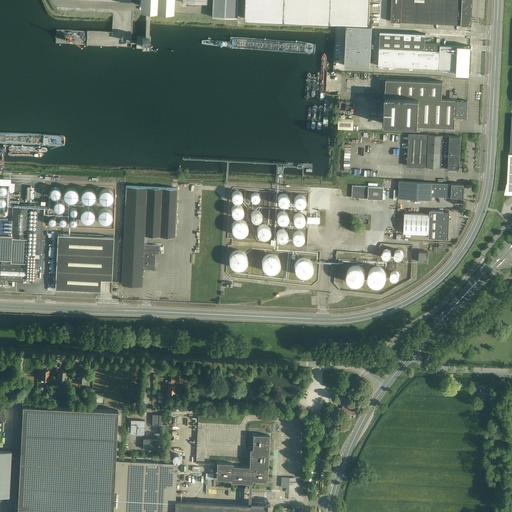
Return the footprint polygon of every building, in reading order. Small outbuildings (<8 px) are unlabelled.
[(140,0),(140,6),(146,6),(146,14),(146,19),(146,20),(146,37),(145,38),(142,37),(142,44),(142,45),(142,47),(149,47),(149,45),(150,38),(148,38),(149,20),(150,20),(150,14),(150,6),(156,7),(156,0),(140,0)] [(212,0),(212,16),(237,18),(237,0),(212,0)] [(244,0),(244,18),(283,20),(283,0),(244,0)] [(283,0),(283,20),(331,22),(331,0),(283,0)] [(331,0),(331,22),(346,23),(369,24),(369,0),(331,0)] [(391,0),(390,22),(401,22),(401,21),(456,25),(457,0),(391,0)] [(457,0),(456,25),(472,25),(472,0),(457,0)] [(372,26),(347,25),(345,65),(370,67),(372,26)] [(440,50),(440,45),(440,43),(425,42),(426,33),(380,31),(379,47),(440,50)] [(439,69),(457,69),(458,46),(440,45),(440,50),(439,69)] [(457,70),(457,74),(469,75),(470,46),(458,46),(457,69),(457,70)] [(440,50),(379,47),(378,66),(439,69),(440,50)] [(442,81),(386,79),(384,124),(454,127),(456,99),(442,98),(442,81)] [(468,101),(457,100),(456,117),(467,118),(468,101)] [(461,136),(449,135),(441,135),(429,134),(428,135),(427,135),(427,134),(409,134),(407,166),(425,167),(425,166),(427,166),(427,167),(448,168),(459,168),(460,164),(462,164),(462,160),(460,160),(461,136)] [(451,197),(452,184),(432,183),(404,181),(404,198),(431,200),(431,196),(451,197)] [(452,184),(451,197),(457,198),(457,202),(463,202),(464,184),(452,184)] [(352,185),(352,197),(373,198),(373,186),(352,185)] [(122,271),(122,284),(142,285),(142,270),(143,269),(155,270),(155,254),(159,254),(159,245),(144,245),(144,235),(175,237),(177,188),(126,186),(125,203),(122,271)] [(383,199),(383,187),(373,186),(373,198),(383,199)] [(50,192),(50,193),(50,194),(50,195),(51,196),(52,196),(52,197),(53,197),(54,197),(55,198),(56,197),(57,197),(58,197),(59,196),(60,195),(60,194),(60,193),(61,193),(61,192),(60,191),(60,190),(60,189),(59,189),(59,188),(58,188),(58,187),(57,187),(56,187),(55,187),(54,187),(53,187),(52,187),(52,188),(51,188),(51,189),(50,189),(50,190),(50,191),(50,192)] [(63,194),(63,195),(64,196),(64,197),(64,198),(65,198),(65,199),(66,200),(67,200),(67,201),(68,201),(69,201),(69,202),(70,202),(71,202),(72,202),(73,201),(74,201),(75,200),(76,200),(77,199),(77,198),(78,197),(78,196),(78,195),(78,194),(78,193),(78,192),(78,191),(77,191),(77,190),(76,189),(75,188),(74,188),(74,187),(73,187),(72,187),(71,187),(70,187),(69,187),(68,187),(67,188),(66,189),(65,190),(64,191),(64,192),(64,193),(63,194)] [(81,194),(81,195),(81,196),(81,197),(81,198),(82,199),(82,200),(83,200),(84,201),(85,202),(86,202),(87,202),(87,203),(88,203),(89,203),(90,202),(91,202),(92,202),(92,201),(93,201),(93,200),(94,200),(94,199),(95,199),(95,198),(95,197),(96,196),(96,195),(96,194),(95,194),(95,193),(95,192),(94,191),(93,190),(93,189),(92,189),(91,188),(90,188),(89,188),(88,188),(87,188),(86,188),(85,188),(85,189),(84,189),(83,190),(82,191),(82,192),(81,192),(81,193),(81,194)] [(98,195),(98,196),(98,197),(99,198),(99,199),(99,200),(100,200),(100,201),(101,201),(101,202),(102,202),(102,203),(103,203),(104,203),(105,204),(106,204),(107,204),(107,203),(108,203),(109,203),(110,202),(111,202),(111,201),(112,201),(112,200),(113,199),(113,198),(113,197),(113,196),(113,195),(113,194),(113,193),(112,193),(112,192),(112,191),(111,191),(111,190),(110,190),(109,190),(109,189),(108,189),(107,189),(106,189),(105,189),(104,189),(103,189),(102,190),(101,190),(101,191),(100,191),(100,192),(99,193),(99,194),(99,195),(98,195)] [(232,198),(232,199),(232,200),(232,201),(233,201),(233,202),(234,202),(234,203),(235,203),(236,204),(237,204),(238,204),(239,204),(239,203),(240,203),(241,203),(241,202),(242,202),(242,201),(243,200),(243,199),(243,198),(243,197),(242,196),(242,195),(241,195),(241,194),(240,194),(239,193),(238,193),(237,193),(236,193),(235,193),(235,194),(234,194),(234,195),(233,195),(233,196),(232,196),(232,197),(232,198)] [(251,197),(251,198),(251,199),(251,200),(252,200),(252,201),(253,201),(254,202),(255,202),(256,202),(257,201),(258,201),(258,200),(259,200),(259,199),(260,198),(260,197),(260,196),(259,196),(259,195),(259,194),(258,194),(257,193),(256,193),(255,193),(254,193),(253,193),(253,194),(252,194),(251,195),(251,196),(251,197)] [(278,199),(278,200),(278,201),(278,202),(279,202),(279,203),(280,204),(281,204),(282,205),(283,205),(284,205),(285,205),(285,204),(286,204),(287,204),(287,203),(288,203),(288,202),(289,201),(289,200),(289,199),(289,198),(289,197),(288,197),(288,196),(287,195),(286,194),(285,194),(284,194),(283,193),(283,194),(282,194),(281,194),(280,194),(280,195),(279,195),(279,196),(278,196),(278,197),(278,198),(278,199)] [(294,200),(294,201),(294,202),(295,203),(295,204),(296,204),(296,205),(297,205),(297,206),(298,206),(299,206),(300,206),(301,206),(302,206),(303,206),(303,205),(304,205),(305,204),(305,203),(306,203),(306,202),(306,201),(306,200),(306,199),(306,198),(305,198),(305,197),(304,196),(303,196),(303,195),(302,195),(301,195),(300,195),(299,195),(298,195),(297,195),(297,196),(296,196),(296,197),(295,197),(295,198),(294,199),(294,200)] [(54,205),(53,206),(54,206),(54,207),(54,208),(54,209),(55,209),(55,210),(56,210),(56,211),(57,211),(58,211),(59,211),(60,211),(61,211),(62,211),(62,210),(63,210),(63,209),(64,209),(64,208),(64,207),(64,206),(64,205),(64,204),(64,203),(63,202),(62,201),(61,201),(61,200),(60,200),(59,200),(58,200),(57,200),(57,201),(56,201),(55,201),(55,202),(54,203),(54,204),(54,205)] [(231,210),(231,211),(231,212),(232,212),(232,213),(232,214),(233,214),(233,215),(234,215),(234,216),(235,216),(236,216),(236,217),(237,217),(238,217),(239,217),(239,216),(240,216),(241,216),(241,215),(242,215),(242,214),(243,214),(243,213),(243,212),(244,211),(244,210),(243,209),(243,208),(243,207),(242,207),(242,206),(241,206),(241,205),(240,205),(239,205),(239,204),(238,204),(237,204),(236,204),(236,205),(235,205),(234,205),(234,206),(233,206),(233,207),(232,207),(232,208),(232,209),(231,209),(231,210)] [(80,214),(80,215),(80,216),(80,217),(80,218),(81,218),(81,219),(82,220),(83,221),(84,221),(85,222),(86,222),(87,222),(88,222),(89,222),(90,222),(91,221),(92,221),(93,220),(94,219),(94,218),(94,217),(95,216),(95,215),(95,214),(95,213),(94,213),(94,212),(94,211),(93,210),(92,209),(91,209),(91,208),(90,208),(89,208),(88,207),(87,207),(86,208),(85,208),(84,208),(83,209),(82,210),(81,211),(80,212),(80,213),(80,214)] [(28,208),(13,208),(12,236),(12,238),(27,238),(28,208)] [(98,215),(98,216),(98,217),(98,218),(98,219),(99,220),(100,221),(101,222),(102,222),(103,223),(104,223),(105,223),(106,223),(107,223),(108,222),(109,222),(110,221),(111,220),(112,219),(112,218),(112,217),(112,216),(112,215),(112,214),(112,213),(112,212),(111,211),(110,210),(109,209),(108,209),(107,208),(106,208),(105,208),(104,208),(103,208),(102,209),(101,209),(100,210),(99,211),(98,212),(98,213),(98,214),(98,215)] [(449,220),(449,211),(429,210),(429,214),(429,219),(449,220)] [(251,215),(251,216),(251,217),(251,218),(252,218),(252,219),(253,219),(253,220),(254,220),(255,221),(256,221),(257,221),(257,220),(258,220),(259,220),(259,219),(260,219),(260,218),(261,217),(261,216),(261,215),(261,214),(260,214),(260,213),(259,212),(258,211),(257,211),(256,211),(255,211),(254,211),(253,211),(253,212),(252,212),(252,213),(251,213),(251,214),(251,215)] [(277,216),(277,217),(278,218),(278,219),(278,220),(279,220),(279,221),(280,221),(280,222),(281,222),(282,222),(283,222),(284,222),(285,222),(286,221),(287,221),(287,220),(288,219),(288,218),(288,217),(288,216),(288,215),(288,214),(287,214),(287,213),(286,213),(286,212),(285,212),(284,212),(283,211),(282,211),(282,212),(281,212),(280,212),(279,213),(278,214),(278,215),(278,216),(277,216)] [(293,218),(293,219),(293,220),(294,221),(294,222),(295,222),(295,223),(296,223),(296,224),(297,224),(298,224),(299,224),(300,224),(301,224),(302,224),(302,223),(303,223),(304,222),(304,221),(305,221),(305,220),(305,219),(305,218),(305,217),(305,216),(304,216),(304,215),(303,214),(302,213),(301,213),(300,213),(299,212),(299,213),(298,213),(297,213),(296,213),(295,214),(295,215),(294,215),(294,216),(293,217),(293,218)] [(428,234),(429,228),(429,219),(429,214),(404,213),(403,233),(428,234)] [(232,227),(231,227),(232,228),(232,229),(232,230),(232,231),(233,232),(233,233),(234,233),(234,234),(235,234),(236,235),(237,235),(238,235),(239,236),(240,236),(241,235),(242,235),(243,235),(244,235),(244,234),(245,234),(245,233),(246,233),(246,232),(247,231),(248,230),(248,229),(248,228),(248,227),(248,226),(248,225),(247,224),(246,223),(246,222),(245,222),(245,221),(244,221),(244,220),(243,220),(242,220),(241,219),(240,219),(239,219),(238,219),(237,220),(236,220),(235,221),(234,221),(234,222),(233,222),(233,223),(232,224),(232,225),(232,226),(232,227)] [(448,229),(449,220),(429,219),(429,228),(448,229)] [(257,231),(257,232),(257,233),(258,234),(258,235),(259,236),(260,237),(261,238),(262,238),(263,238),(264,238),(265,238),(266,238),(267,238),(268,237),(269,236),(270,235),(270,234),(271,234),(271,233),(271,232),(271,231),(271,230),(270,229),(270,228),(269,227),(268,226),(267,226),(267,225),(266,225),(265,225),(264,225),(263,225),(262,225),(261,226),(260,226),(259,227),(258,228),(258,229),(258,230),(257,230),(257,231)] [(429,228),(428,234),(428,238),(448,238),(448,229),(429,228)] [(277,234),(277,235),(277,236),(277,237),(278,238),(278,239),(279,239),(280,240),(281,240),(282,240),(283,240),(284,240),(285,240),(285,239),(286,239),(286,238),(287,238),(287,237),(287,236),(288,235),(288,234),(287,234),(287,233),(287,232),(286,231),(285,230),(284,230),(283,229),(282,229),(281,229),(281,230),(280,230),(279,230),(279,231),(278,231),(278,232),(277,232),(277,233),(277,234)] [(293,236),(293,237),(293,238),(293,239),(294,240),(294,241),(295,241),(296,242),(297,242),(298,242),(299,242),(300,242),(301,242),(301,241),(302,241),(303,240),(303,239),(304,239),(304,238),(304,237),(304,236),(304,235),(304,234),(303,234),(303,233),(302,233),(302,232),(301,232),(300,231),(299,231),(298,231),(297,231),(296,231),(296,232),(295,232),(294,233),(294,234),(293,234),(293,235),(293,236)] [(27,238),(12,238),(12,236),(0,234),(0,259),(11,260),(26,261),(27,238)] [(58,235),(55,289),(100,291),(101,279),(112,280),(114,237),(58,235)] [(382,253),(382,254),(382,255),(383,256),(383,257),(384,257),(385,258),(386,258),(387,258),(388,258),(389,258),(389,257),(390,257),(390,256),(391,256),(391,255),(391,254),(391,253),(391,252),(390,251),(390,250),(389,250),(388,249),(387,249),(386,249),(385,249),(385,250),(384,250),(383,250),(383,251),(383,252),(382,252),(382,253)] [(229,258),(229,259),(229,260),(229,261),(230,262),(230,263),(230,264),(231,264),(231,265),(232,266),(233,267),(234,267),(235,268),(236,268),(237,268),(238,268),(239,268),(240,268),(241,268),(242,268),(242,267),(243,267),(244,266),(245,266),(245,265),(246,264),(247,263),(247,262),(247,261),(247,260),(247,259),(247,258),(247,257),(247,256),(246,255),(246,254),(245,254),(245,253),(244,252),(243,252),(242,251),(241,251),(240,250),(239,250),(238,250),(237,250),(236,250),(236,251),(235,251),(234,251),(233,252),(232,252),(232,253),(231,254),(230,255),(230,256),(230,257),(229,258)] [(394,254),(394,255),(394,256),(395,257),(395,258),(396,258),(397,259),(398,259),(399,259),(400,259),(401,258),(402,258),(402,257),(403,257),(403,256),(403,255),(403,254),(403,253),(403,252),(402,252),(402,251),(401,251),(401,250),(400,250),(399,250),(398,250),(397,250),(396,250),(396,251),(395,251),(395,252),(394,253),(394,254)] [(428,262),(428,251),(419,251),(419,262),(428,262)] [(262,263),(262,264),(262,265),(262,266),(263,267),(263,268),(263,269),(264,269),(265,270),(265,271),(266,271),(267,272),(268,272),(269,272),(270,273),(271,273),(272,273),(273,272),(274,272),(275,272),(276,271),(277,271),(277,270),(278,269),(279,269),(279,268),(279,267),(280,266),(280,265),(280,264),(280,263),(280,262),(280,261),(279,260),(279,259),(279,258),(278,258),(277,257),(277,256),(276,256),(275,255),(274,255),(273,255),(272,254),(271,254),(270,254),(269,255),(268,255),(267,255),(266,256),(265,256),(265,257),(264,258),(263,258),(263,259),(263,260),(262,261),(262,262),(262,263)] [(295,266),(295,267),(295,268),(295,269),(295,270),(296,271),(296,272),(297,272),(297,273),(298,274),(299,274),(299,275),(300,275),(301,275),(302,276),(303,276),(304,276),(305,276),(306,275),(307,275),(308,275),(309,274),(310,273),(311,272),(312,271),(312,270),(312,269),(313,268),(313,267),(313,266),(312,265),(312,264),(312,263),(312,262),(311,262),(311,261),(310,260),(309,260),(309,259),(308,259),(307,258),(306,258),(305,258),(304,258),(303,258),(302,258),(301,258),(300,258),(299,259),(298,260),(297,260),(297,261),(296,262),(295,263),(295,264),(295,265),(295,266)] [(0,278),(5,279),(25,280),(26,261),(11,260),(0,260),(0,278)] [(347,274),(347,275),(347,276),(347,277),(347,278),(348,279),(348,280),(349,280),(349,281),(350,282),(351,282),(352,283),(353,283),(354,284),(355,284),(356,284),(357,284),(358,284),(359,283),(360,283),(361,282),(362,282),(362,281),(363,280),(364,280),(364,279),(364,278),(365,277),(365,276),(365,275),(365,274),(365,273),(365,272),(364,271),(364,270),(364,269),(363,269),(362,268),(362,267),(361,267),(360,266),(359,266),(358,266),(357,265),(356,265),(355,265),(354,266),(353,266),(352,266),(351,267),(350,267),(349,268),(349,269),(348,270),(347,271),(347,272),(347,273),(347,274)] [(368,275),(368,276),(369,277),(369,278),(369,279),(369,280),(370,280),(370,281),(371,282),(372,282),(372,283),(373,283),(374,284),(375,284),(376,284),(377,284),(378,284),(379,284),(380,284),(381,284),(381,283),(382,283),(383,282),(384,282),(384,281),(385,280),(385,279),(386,278),(386,277),(386,276),(386,275),(386,274),(386,273),(385,272),(385,271),(384,270),(384,269),(383,269),(382,268),(381,268),(381,267),(380,267),(379,267),(378,267),(377,267),(376,267),(375,267),(374,267),(373,268),(372,268),(372,269),(371,269),(370,270),(370,271),(369,271),(369,272),(369,273),(369,274),(368,275)] [(390,275),(390,276),(390,277),(391,278),(391,279),(392,279),(393,280),(394,280),(395,280),(396,280),(397,279),(398,279),(398,278),(399,278),(399,277),(399,276),(399,275),(399,274),(399,273),(398,273),(398,272),(397,272),(396,271),(395,271),(394,271),(393,271),(392,272),(391,272),(391,273),(390,274),(390,275)] [(57,383),(62,384),(62,380),(67,380),(67,376),(66,376),(66,371),(59,370),(59,373),(58,373),(57,383)] [(75,383),(81,383),(81,381),(86,382),(86,377),(85,377),(86,372),(79,371),(78,377),(76,376),(75,383)] [(176,374),(171,374),(171,381),(169,381),(168,396),(175,396),(175,385),(174,385),(174,382),(178,382),(178,380),(183,380),(184,376),(183,376),(183,371),(176,371),(176,374)] [(481,393),(485,392),(485,393),(486,400),(490,400),(490,393),(489,393),(489,392),(488,385),(480,385),(480,386),(478,386),(479,389),(480,388),(481,393)] [(103,393),(93,392),(92,402),(102,402),(103,393)] [(349,402),(350,401),(348,400),(342,409),(351,414),(356,406),(349,402)] [(17,507),(18,508),(17,511),(263,511),(262,510),(261,508),(260,508),(259,507),(258,507),(257,507),(256,507),(251,506),(251,504),(250,504),(251,483),(252,483),(252,480),(267,481),(269,435),(253,434),(252,450),(250,450),(249,466),(233,466),(233,463),(217,462),(216,479),(231,480),(231,482),(247,483),(249,483),(248,495),(248,504),(175,500),(176,481),(177,463),(115,460),(118,410),(23,405),(18,507),(17,507)] [(161,425),(162,415),(153,414),(152,425),(161,425)] [(192,418),(178,418),(177,430),(192,431),(192,418)] [(145,420),(131,420),(131,434),(144,434),(145,420)] [(159,439),(144,439),(143,449),(158,450),(159,439)] [(0,489),(9,490),(11,451),(0,450),(0,489)] [(172,457),(172,458),(172,459),(173,460),(173,461),(174,461),(174,462),(175,462),(176,462),(177,462),(178,462),(179,461),(180,461),(180,460),(180,459),(181,459),(181,458),(181,457),(180,456),(180,455),(179,455),(179,454),(178,454),(177,454),(176,453),(176,454),(175,454),(174,454),(173,455),(173,456),(172,456),(172,457)]
